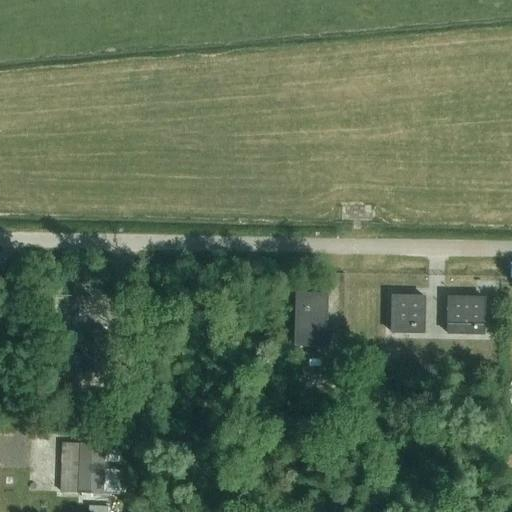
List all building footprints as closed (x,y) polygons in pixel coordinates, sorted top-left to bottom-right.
[(326,338),(327,295),(297,294),(296,337),(326,338)] [(424,334),(425,298),(392,297),(392,334),(424,334)] [(484,336),(485,300),(449,298),(448,335),(484,336)] [(10,328),(0,327),(0,351),(10,352),(10,328)] [(64,351),(82,351),(83,332),(64,332),(64,351)] [(108,372),(108,332),(83,332),(83,371),(108,372)] [(62,443),(61,492),(120,494),(122,445),(62,443)]
